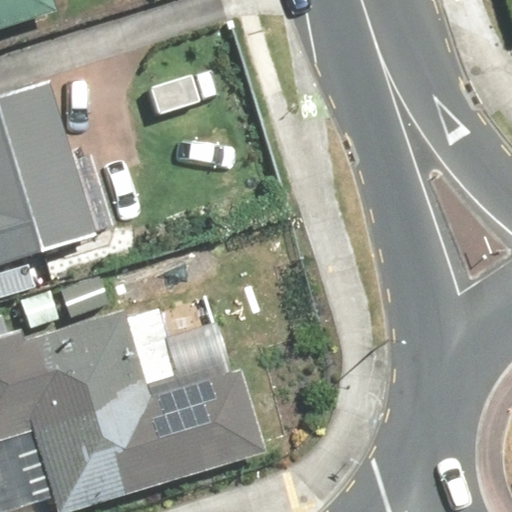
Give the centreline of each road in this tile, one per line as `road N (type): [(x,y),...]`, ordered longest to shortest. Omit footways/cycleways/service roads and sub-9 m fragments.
road 1 (secondary): [(447,385),(398,188),(377,47)]
road 2 (secondary): [(377,47),(511,192)]
